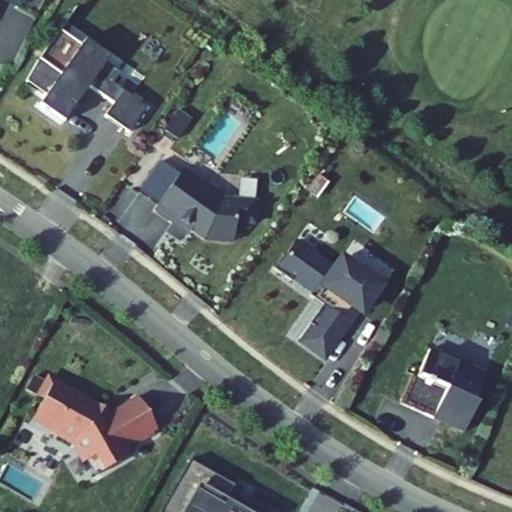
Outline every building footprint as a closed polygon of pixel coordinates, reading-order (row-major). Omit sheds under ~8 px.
[(108,116),(132,133),(149,108),(115,84),(122,74),(107,63),(83,46),(61,31),(41,61),(62,76),(41,106),(66,123),(91,87),(116,104),(108,116)] [(204,182),(185,169),(157,211),(174,223),(177,219),(207,240),(236,242),(238,222),(257,224),(258,203),(222,198),(202,184),(204,182)] [(295,244),(275,270),(292,282),(295,277),(315,290),(329,300),(325,306),(311,325),(336,342),(350,322),(345,319),(354,307),(362,313),(384,281),(363,267),(360,272),(342,260),(334,271),(295,244)] [(299,343),(327,362),(362,313),(354,307),(345,319),(350,322),(336,342),(311,325),(299,343)] [(401,402),(465,431),(477,403),(473,402),(485,374),(430,349),(418,376),(413,374),(401,402)] [(79,444),(80,445),(90,462),(94,459),(103,474),(130,458),(125,450),(130,447),(159,430),(141,401),(108,420),(95,412),(96,410),(89,406),(90,404),(89,401),(72,391),(71,393),(51,381),(41,399),(45,401),(37,417),(53,426),(55,435),(78,447),(79,444)] [(125,450),(130,458),(135,455),(130,447),(125,450)] [(94,459),(90,462),(99,477),(103,474),(94,459)] [(235,487),(189,461),(160,511),(244,511),(226,502),(230,494),(235,487)] [(260,511),(230,494),(226,502),(244,511),(260,511)]
